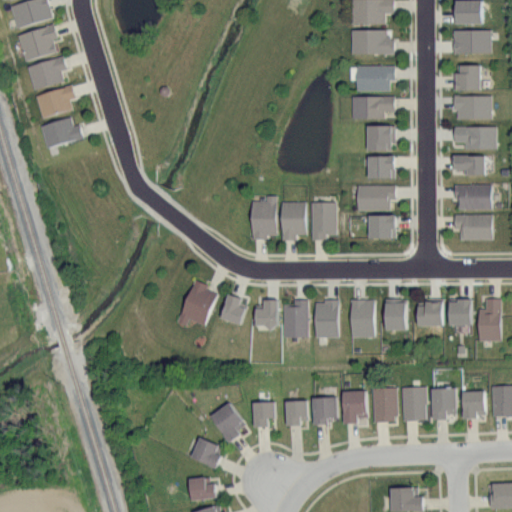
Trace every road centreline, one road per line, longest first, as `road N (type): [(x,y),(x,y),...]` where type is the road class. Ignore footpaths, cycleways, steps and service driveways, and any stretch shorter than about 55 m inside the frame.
road 1 (residential): [(511,267),(249,268),(182,220)]
road 2 (residential): [(426,268),(424,0)]
road 3 (residential): [(511,448),(356,457),(310,477),(293,496)]
road 4 (residential): [(141,187),(80,0)]
